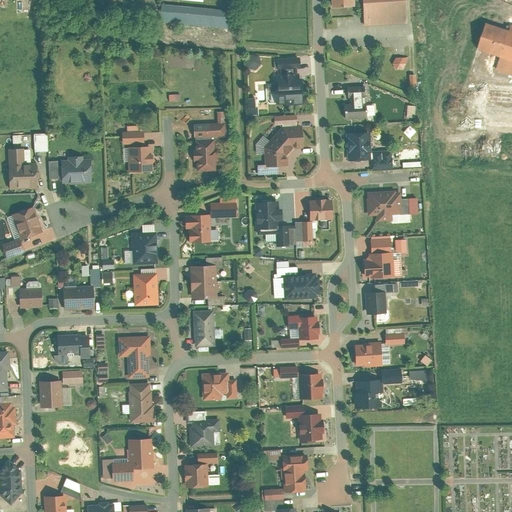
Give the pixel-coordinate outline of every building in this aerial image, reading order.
[(8,0),(0,0),(0,8),(8,9),(8,0)] [(404,0),(329,0),(330,10),(354,9),(354,5),(362,4),(363,28),(406,25),(404,0)] [(230,12),(161,6),(159,23),(228,30),(230,12)] [(511,29),(511,32),(486,24),(477,53),(501,60),(497,72),(511,76),(511,29)] [(258,58),(250,56),(245,62),(247,70),(255,72),(260,66),(258,58)] [(401,60),(395,60),(392,66),(395,72),(401,71),(405,65),(401,60)] [(298,61),(276,63),(277,81),(273,81),(275,107),(302,105),(300,79),(297,80),(296,70),(299,70),(298,61)] [(511,87),(486,86),(484,114),(511,115),(511,87)] [(343,105),(344,121),(366,120),(364,89),(347,89),(348,104),(343,105)] [(246,100),(247,118),(258,117),(258,109),(255,109),(255,100),(246,100)] [(266,103),(258,104),(259,111),(267,110),(266,103)] [(228,113),(216,114),(217,125),(228,125),(228,113)] [(295,117),(273,118),(273,127),(296,126),(295,117)] [(224,125),(193,126),(194,140),(225,139),(224,125)] [(263,149),(264,167),(277,167),(286,166),(286,158),(293,151),(301,150),(300,129),(280,130),(263,149)] [(127,134),(122,134),(122,147),(143,147),(142,133),(138,133),(127,134)] [(370,135),(345,136),(347,163),(371,162),(370,135)] [(34,154),(48,153),(47,136),(33,136),(34,154)] [(196,173),(215,172),(215,163),(218,163),(217,150),(214,150),(214,141),(195,142),(195,152),(192,152),(193,164),(195,164),(196,173)] [(128,174),(152,173),(151,148),(127,149),(128,174)] [(8,151),(9,192),(37,191),(36,165),(24,165),(23,151),(8,151)] [(391,154),(371,154),(372,172),(392,171),(391,154)] [(90,160),(83,161),(83,158),(67,158),(67,161),(61,161),(61,168),(61,181),(61,185),(91,184),(90,160)] [(49,181),(61,181),(61,168),(58,169),(58,162),(48,163),(49,181)] [(264,167),(257,168),(258,177),(277,176),(277,167),(264,167)] [(399,194),(366,196),(368,218),(376,218),(377,223),(392,222),(391,217),(401,216),(400,201),(399,194)] [(400,201),(401,216),(409,216),(408,200),(400,201)] [(332,201),(308,202),(309,223),(333,222),(332,201)] [(288,227),(278,228),(277,223),(281,223),(281,214),(277,214),(277,203),(256,204),(257,236),(275,235),(276,249),(289,248),(289,247),(288,231),(288,227)] [(219,205),(210,206),(211,220),(236,219),(235,204),(219,205)] [(11,216),(21,242),(42,234),(32,208),(11,216)] [(192,245),(211,244),(210,216),(191,217),(192,245)] [(311,224),(295,224),(295,243),(312,243),(311,224)] [(132,267),(157,266),(156,234),(131,235),(132,267)] [(19,240),(0,247),(6,261),(24,254),(19,240)] [(389,241),(370,242),(371,257),(390,255),(389,241)] [(405,241),(395,242),(395,255),(406,254),(405,241)] [(392,256),(367,257),(367,263),(363,263),(364,281),(393,279),(392,256)] [(222,259),(205,260),(205,268),(222,267),(222,259)] [(110,262),(102,262),(102,270),(111,270),(110,262)] [(207,300),(208,307),(224,306),(224,298),(217,298),(215,268),(189,269),(191,300),(207,300)] [(90,286),(99,286),(98,271),(89,272),(90,286)] [(112,273),(102,274),(102,284),(112,284),(112,273)] [(132,276),(134,308),(157,307),(156,275),(132,276)] [(11,288),(20,288),(19,278),(10,279),(11,288)] [(313,278),(282,280),(283,302),(315,300),(315,296),(319,296),(318,280),(314,281),(313,278)] [(18,294),(19,310),(42,309),(40,286),(37,283),(28,283),(25,286),(26,294),(18,294)] [(398,293),(397,286),(374,287),(375,295),(398,293)] [(62,290),(63,312),(93,311),(92,289),(62,290)] [(246,301),(258,300),(257,290),(245,291),(246,301)] [(384,295),(365,296),(366,316),(385,315),(384,295)] [(49,310),(57,309),(57,300),(48,301),(49,310)] [(194,349),(215,348),(214,339),(223,339),(223,329),(214,329),(213,312),(193,312),(194,349)] [(299,341),(318,340),(316,317),(287,319),(288,331),(298,331),(299,341)] [(88,342),(81,343),(80,331),(57,332),(58,357),(79,356),(80,361),(90,360),(88,342)] [(403,336),(384,338),(384,347),(404,346),(403,336)] [(149,337),(118,339),(119,359),(126,358),(127,380),(149,379),(148,357),(150,357),(149,337)] [(380,345),(354,347),(355,368),(382,367),(380,345)] [(7,353),(0,353),(0,393),(8,393),(6,372),(9,372),(7,353)] [(431,362),(424,357),(420,363),(427,368),(431,362)] [(83,361),(83,370),(93,369),(93,361),(83,361)] [(107,364),(97,365),(97,373),(107,372),(107,364)] [(297,369),(279,370),(279,380),(297,379),(297,369)] [(409,371),(410,380),(427,379),(427,370),(409,371)] [(81,372),(62,373),(63,386),(82,385),(81,372)] [(400,373),(380,374),(381,386),(401,385),(400,373)] [(106,375),(98,376),(98,384),(107,384),(106,375)] [(235,382),(229,382),(229,375),(201,376),(202,402),(221,401),(221,396),(226,395),(226,400),(236,400),(235,382)] [(320,376),(297,376),(299,402),(322,401),(320,376)] [(379,381),(355,382),(356,394),(353,394),(354,412),(381,410),(379,381)] [(40,409),(62,408),(61,389),(61,382),(39,383),(40,409)] [(128,384),(129,425),(155,424),(154,406),(151,406),(150,384),(128,384)] [(70,389),(61,389),(62,408),(71,408),(70,389)] [(0,404),(0,440),(14,440),(13,427),(16,427),(15,409),(11,409),(11,404),(0,404)] [(305,409),(284,411),(285,421),(296,420),(298,444),(322,443),(320,416),(305,416),(305,409)] [(205,413),(185,413),(186,425),(189,425),(190,449),(213,448),(213,434),(219,434),(219,422),(205,423),(205,413)] [(112,441),(107,435),(101,439),(107,446),(112,441)] [(133,483),(132,471),(153,470),(151,440),(128,442),(129,468),(111,469),(112,484),(133,483)] [(279,452),(262,453),(263,462),(280,461),(279,452)] [(217,465),(217,455),(198,456),(198,466),(217,465)] [(102,461),(103,480),(111,479),(111,468),(127,467),(127,460),(102,461)] [(307,460),(281,461),(283,495),(305,494),(304,480),(302,480),(302,473),(307,473),(307,460)] [(8,461),(0,469),(0,497),(11,507),(21,495),(20,473),(8,461)] [(207,466),(184,466),(185,490),(208,490),(207,466)] [(66,480),(60,494),(80,503),(79,486),(66,480)] [(262,492),(263,503),(282,502),(281,491),(262,492)] [(44,511),(65,511),(65,498),(44,499),(44,511)] [(282,502),(263,503),(263,511),(274,511),(276,511),(282,511),(282,502)]
